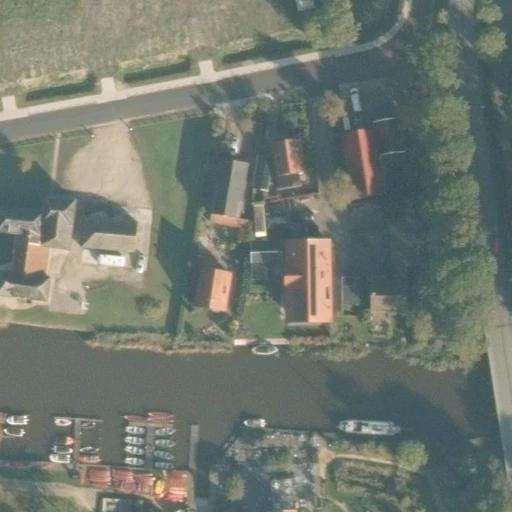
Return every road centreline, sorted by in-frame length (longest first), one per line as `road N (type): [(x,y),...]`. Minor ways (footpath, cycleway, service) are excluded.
road 1 (tertiary): [(0,132),(376,59),(411,34),(423,0)]
road 2 (primary): [(511,402),(462,0)]
